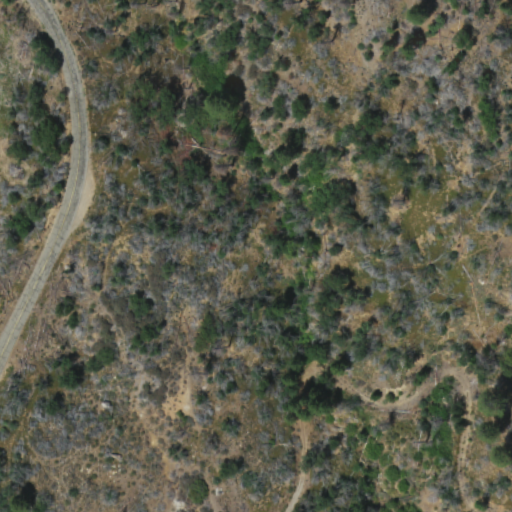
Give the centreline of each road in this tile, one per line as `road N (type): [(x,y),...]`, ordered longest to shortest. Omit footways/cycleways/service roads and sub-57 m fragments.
road 1 (tertiary): [(0,358),(47,270),(84,128),(53,24),(33,0)]
road 2 (residential): [(511,504),(488,462),(477,398),(429,377),(323,414),(283,511)]
